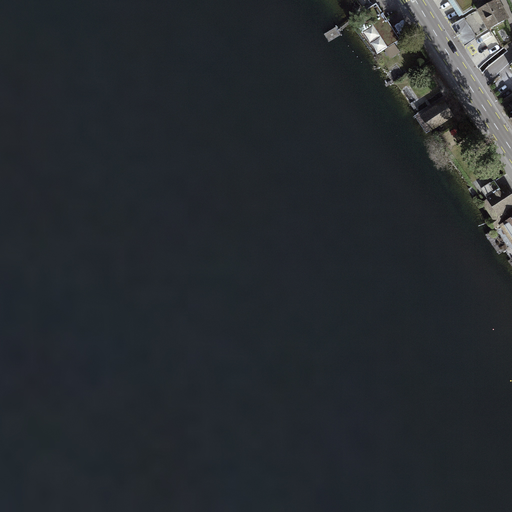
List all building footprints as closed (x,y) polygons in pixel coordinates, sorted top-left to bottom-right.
[(452,0),(463,16),(478,6),(474,0),(452,0)] [(497,0),(480,9),(491,28),(507,19),(497,0)] [(377,5),(365,12),(376,29),(379,28),(389,44),(398,39),(377,5)] [(491,28),(480,9),(464,19),(476,38),(491,28)] [(399,34),(407,33),(406,24),(398,25),(399,34)] [(390,58),(401,55),(398,46),(387,50),(390,58)] [(414,108),(433,96),(427,87),(416,94),(407,81),(400,86),(414,108)] [(444,102),(421,117),(432,134),(456,119),(444,102)] [(495,177),(479,187),(496,216),(511,206),(511,188),(507,181),(500,186),(495,177)] [(511,206),(496,216),(488,221),(494,229),(500,226),(511,243),(511,206)]
